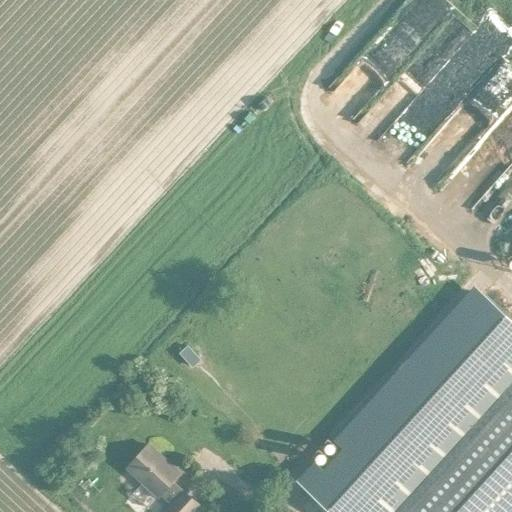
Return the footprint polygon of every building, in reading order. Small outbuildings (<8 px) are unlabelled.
[(457,72),(463,60),(450,54),(445,67),(457,72)] [(376,64),(333,111),(355,132),(398,85),(376,64)] [(511,133),(477,184),(508,204),(511,197),(511,133)] [(318,467),(300,487),(327,511),(511,511),(511,322),(478,292),(337,446),(318,467)] [(121,465),(153,495),(154,493),(165,503),(158,510),(160,511),(184,511),(193,503),(167,479),(174,472),(142,442),(121,465)]
